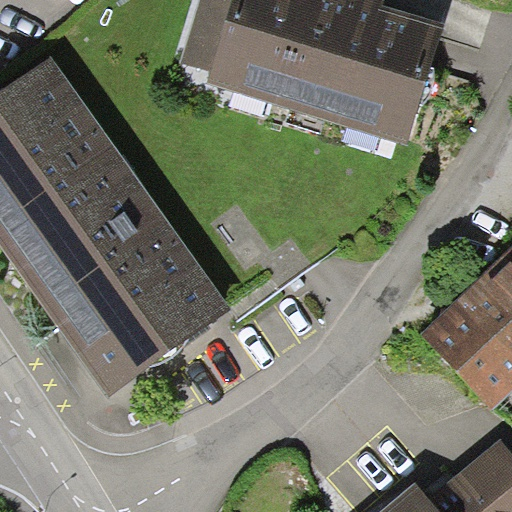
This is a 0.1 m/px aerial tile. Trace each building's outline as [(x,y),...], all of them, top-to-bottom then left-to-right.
[(338,0),(241,0),(214,95),(406,150),(441,29),(338,0)] [(225,302),(58,66),(0,106),(0,237),(106,386),(225,302)] [(511,390),(511,257),(451,315),(424,340),(490,411),(511,390)] [(511,511),(511,454),(502,442),(427,502),(434,511),(511,511)] [(434,511),(427,502),(419,492),(395,511),(434,511)]
